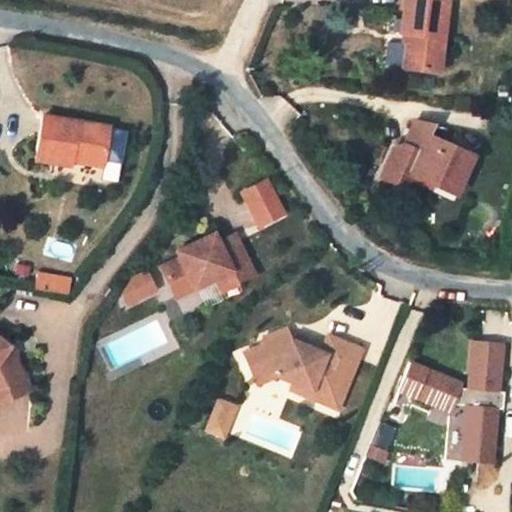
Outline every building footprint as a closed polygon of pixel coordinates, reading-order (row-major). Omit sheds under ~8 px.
[(405,33),(401,68),(438,72),(447,0),(444,0),(404,0),(400,32),(405,33)] [(76,166),(77,161),(79,154),(108,160),(114,128),(48,115),(39,159),(76,166)] [(439,144),(425,138),(431,125),(414,123),(402,148),(391,153),(385,166),(402,174),(410,171),(450,189),(466,155),(439,144)] [(431,125),(425,138),(439,144),(446,127),(431,125)] [(107,167),(108,160),(79,154),(77,161),(107,167)] [(415,184),(410,171),(402,174),(385,166),(380,176),(406,188),(415,184)] [(264,190),(241,201),(253,227),(276,216),(264,190)] [(211,231),(183,245),(186,252),(177,257),(159,266),(174,293),(211,275),(228,266),(238,283),(254,275),(233,235),(218,243),(211,231)] [(177,257),(186,252),(183,245),(174,250),(177,257)] [(238,283),(228,266),(211,275),(220,292),(238,283)] [(130,276),(119,294),(125,306),(156,292),(145,269),(130,276)] [(33,289),(67,295),(69,281),(35,274),(33,289)] [(336,407),(358,349),(325,336),(319,353),(301,346),(290,342),(285,331),(264,339),(260,348),(244,355),(255,384),(275,376),(292,383),(309,389),(306,396),(336,407)] [(285,331),(290,342),(301,346),(304,339),(285,331)] [(501,341),(472,338),(467,388),(491,390),(497,391),(501,341)] [(0,386),(21,376),(5,344),(0,339),(0,386)] [(461,383),(409,360),(397,388),(450,410),(450,408),(459,387),(461,383)] [(0,402),(28,388),(21,376),(0,386),(0,402)] [(309,389),(292,383),(290,390),(306,396),(309,389)] [(489,405),(491,390),(467,388),(459,387),(450,408),(465,410),(466,403),(489,405)] [(233,406),(217,400),(204,432),(221,439),(233,406)] [(489,405),(466,403),(465,410),(460,460),(489,463),(495,406),(489,405)] [(378,420),(368,443),(385,450),(394,427),(378,420)] [(368,443),(363,455),(380,462),(385,450),(368,443)]
